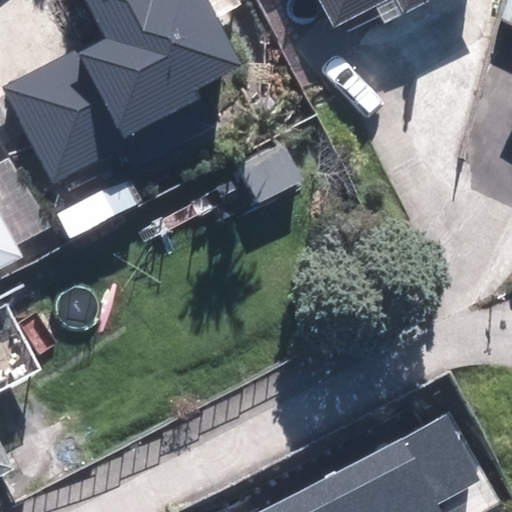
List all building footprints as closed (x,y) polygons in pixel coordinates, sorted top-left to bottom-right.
[(81,0),(102,40),(2,91),(51,185),(121,150),(118,143),(194,104),(188,94),(234,70),(198,0),(81,0)] [(316,0),(335,33),(393,2),(401,16),(430,0),(316,0)] [(279,141),(227,166),(247,207),(299,182),(279,141)] [(0,274),(21,263),(0,223),(0,274)] [(446,416),(258,511),(441,511),(437,502),(479,480),(446,416)] [(0,483),(12,478),(0,455),(0,483)]
